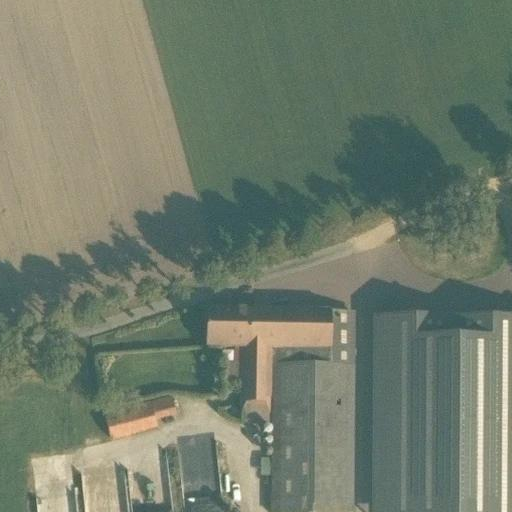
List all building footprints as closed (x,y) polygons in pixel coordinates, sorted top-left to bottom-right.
[(270,352),(330,352),(330,313),(207,311),(207,348),(242,349),(240,425),(270,426),(270,352)] [(371,511),(511,511),(511,317),(372,317),(371,511)] [(156,422),(176,417),(171,398),(103,416),(110,442),(158,430),(156,422)] [(193,463),(214,464),(215,450),(179,449),(178,462),(193,463)] [(82,482),(84,511),(171,511),(170,502),(168,494),(166,468),(162,456),(158,457),(108,474),(102,475),(82,482)] [(181,468),(183,511),(222,511),(220,465),(181,468)]
